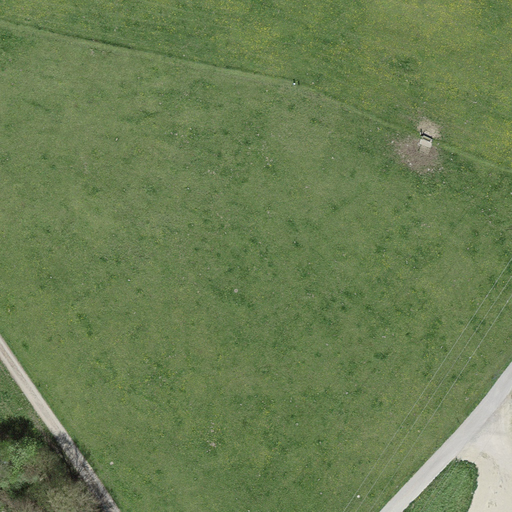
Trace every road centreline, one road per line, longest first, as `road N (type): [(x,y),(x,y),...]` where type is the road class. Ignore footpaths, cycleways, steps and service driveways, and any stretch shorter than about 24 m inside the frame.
road 1 (track): [(0,346),(110,511)]
road 2 (unclassified): [(390,511),(511,374)]
